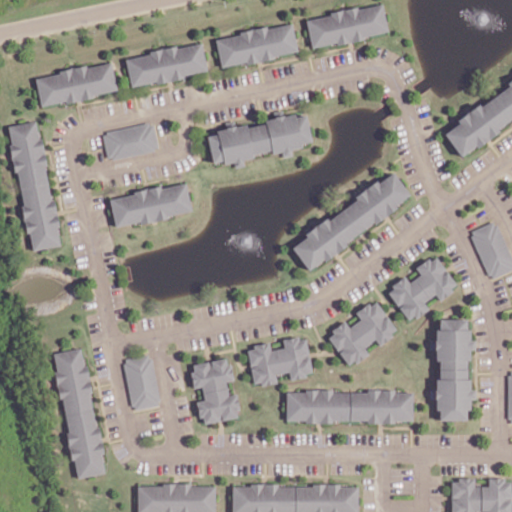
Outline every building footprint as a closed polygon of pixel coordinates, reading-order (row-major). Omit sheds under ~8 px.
[(380,3),(386,29),(362,34),(362,37),(336,43),(335,40),(310,45),(305,19),(330,13),(329,11),(354,5),(355,8),(380,3)] [(290,23),(296,49),(272,54),(273,57),(246,63),(245,60),(221,65),(215,39),(240,33),(239,31),(264,25),(265,28),(290,23)] [(200,42),(205,68),(182,73),(182,76),(156,82),(155,79),(130,85),(124,58),(150,52),(149,50),(174,45),(175,47),(200,42)] [(110,61),(115,87),(91,93),(92,96),(65,101),(65,99),(40,104),(34,77),(60,72),(59,69),(84,64),(85,67),(110,61)] [(511,76),(511,113),(494,127),(496,130),(475,146),(473,143),(459,154),(443,132),(456,122),(454,119),(477,102),(479,105),(507,84),(505,81),(511,76)] [(262,120),(263,123),(243,127),(243,123),(233,125),(232,124),(224,126),(224,127),(214,129),(214,133),(205,135),(210,161),(220,159),(221,162),(233,159),(234,165),(241,164),(240,158),(249,156),(248,152),(268,148),(269,152),(279,149),(281,155),(289,153),(288,148),(298,146),(297,142),(307,140),(302,114),(291,116),(290,113),(280,115),(280,114),(272,116),(272,117),(262,120)] [(48,181),(22,186),(18,169),(15,170),(10,144),(14,143),(10,125),(36,120),(40,137),(42,137),(47,163),(44,163),(48,181)] [(152,124),(156,145),(152,146),(153,149),(112,158),(111,155),(107,156),(102,134),(106,133),(106,131),(147,122),(148,125),(152,124)] [(290,246),(306,269),(321,258),(322,259),(343,244),(341,241),(371,220),(372,222),(393,207),(391,204),(406,193),(390,171),(375,182),(373,179),(351,196),(354,199),(325,220),(323,217),(302,233),(304,236),(290,246)] [(48,181),(22,186),(25,204),(23,205),(28,231),(31,230),(34,248),(60,242),(57,225),(60,224),(54,198),(52,199),(48,181)] [(183,182),(189,208),(165,213),(166,217),(139,222),(138,220),(114,225),(108,198),(133,193),(133,190),(158,185),(158,188),(183,182)] [(470,230),(472,234),(470,235),(487,274),(490,273),(491,276),(511,267),(510,263),(511,262),(495,224),(493,225),(491,221),(470,230)] [(388,291),(408,317),(413,313),(415,316),(427,307),(422,300),(434,291),(439,297),(450,289),(449,287),(455,282),(435,255),(429,259),(427,256),(414,266),(419,273),(407,282),(402,275),(391,284),(393,287),(388,291)] [(328,336),(348,363),(353,359),(355,361),(367,353),(362,345),(375,336),(379,342),(391,334),(389,332),(395,327),(375,300),(369,304),(367,302),(354,311),(360,318),(348,327),(343,320),(331,329),(333,332),(328,336)] [(438,366),(464,366),(464,357),(468,357),(468,347),(475,347),(475,338),(469,338),(469,328),(464,327),(464,318),(438,317),(437,327),(434,327),(434,338),(433,338),(433,347),(434,347),(434,357),(438,357),(438,366)] [(247,349),(253,381),(260,380),(260,383),(275,381),(273,372),(289,369),(290,377),(304,374),(303,372),(311,370),(305,337),(298,338),(297,335),(281,338),(283,347),(268,349),(267,341),(252,344),(253,348),(247,349)] [(93,408),(67,414),(64,396),(61,397),(56,371),(59,370),(55,352),(82,347),(85,365),(88,364),(93,390),(90,391),(93,408)] [(124,358),(145,354),(146,358),(150,357),(158,398),(155,399),(156,403),(133,408),(133,403),(130,404),(122,362),(125,362),(124,358)] [(192,363),(193,370),(188,371),(191,386),(199,385),(201,391),(225,386),(223,380),(231,378),(228,363),(225,364),(223,357),(192,363)] [(438,366),(464,366),(464,377),(468,377),(468,388),(475,388),(475,397),(468,397),(468,407),(464,407),(464,419),(438,418),(438,407),(434,407),(434,396),(433,396),(433,387),(434,387),(434,377),(437,377),(438,366)] [(201,391),(225,386),(226,394),(234,392),(237,408),(233,408),(234,415),(202,421),(201,415),(197,415),(194,400),(202,399),(201,391)] [(348,392),(348,418),(331,418),(331,421),(304,421),(304,418),(286,418),(286,391),(304,391),(304,389),(330,389),(330,392),(348,392)] [(348,392),(348,418),(367,419),(367,421),(393,421),(393,418),(411,418),(411,391),(393,391),(393,389),(366,389),(366,391),(348,392)] [(93,408),(67,414),(71,432),(68,432),(73,458),(76,458),(80,475),(106,470),(102,452),(105,451),(100,425),(97,426),(93,408)] [(479,485),(473,485),(473,477),(457,477),(457,481),(451,481),(451,511),(473,511),(473,509),(479,509),(479,485)] [(487,477),(487,485),(479,485),(479,509),(488,509),(488,511),(509,511),(509,481),(502,481),(502,477),(487,477)] [(213,485),(213,511),(136,511),(136,485),(162,485),(162,483),(187,482),(188,485),(213,485)] [(294,486),(294,511),(232,511),(232,485),(250,485),(250,483),(276,483),(276,486),(294,486)] [(294,486),(294,511),(357,511),(357,486),(339,486),(339,483),(312,483),(312,485),(294,486)]
